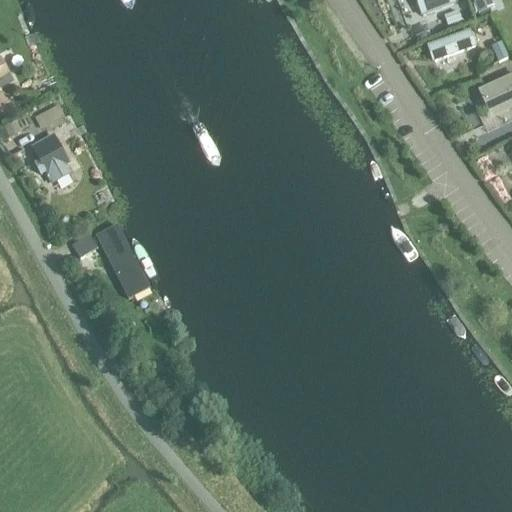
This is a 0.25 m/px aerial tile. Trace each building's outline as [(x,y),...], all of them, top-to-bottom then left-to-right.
[(413,0),(421,21),(455,8),(452,0),(413,0)] [(490,0),(484,0),(476,4),(480,15),(494,9),(490,0)] [(458,14),(445,19),(448,28),(462,23),(458,14)] [(477,49),(470,32),(427,47),(435,63),(477,49)] [(503,47),(492,52),(498,65),(509,60),(503,47)] [(0,91),(15,84),(1,59),(0,60),(0,91)] [(511,77),(478,93),(487,111),(490,112),(504,106),(507,113),(511,110),(511,77)] [(0,131),(0,133),(4,142),(21,134),(16,124),(0,131)] [(45,175),(51,186),(72,175),(68,168),(70,167),(53,136),(31,149),(38,163),(34,165),(41,177),(45,175)] [(169,302),(112,204),(65,251),(110,336),(169,302)]
